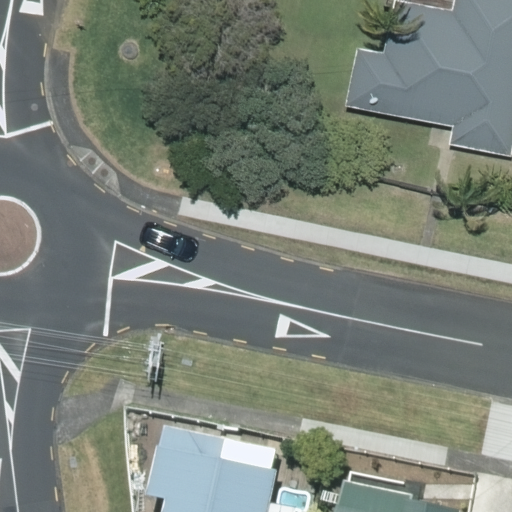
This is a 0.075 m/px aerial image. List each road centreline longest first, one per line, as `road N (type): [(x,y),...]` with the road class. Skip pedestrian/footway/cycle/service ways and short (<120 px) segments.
road 1 (residential): [(70,253),(511,343)]
road 2 (residential): [(26,511),(6,307)]
road 3 (residential): [(0,151),(3,60),(15,0)]
road 4 (residential): [(0,165),(21,168),(57,192),(68,210),(70,253)]
